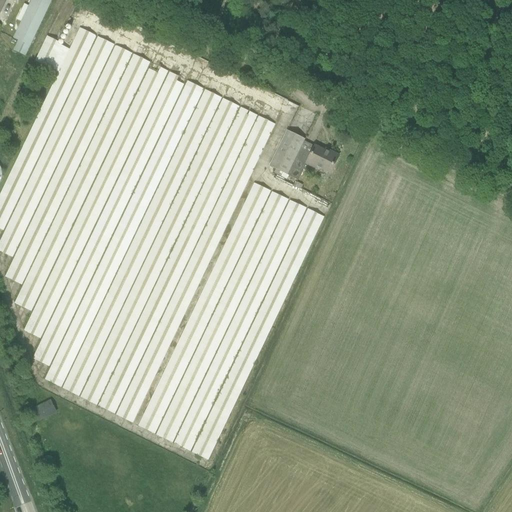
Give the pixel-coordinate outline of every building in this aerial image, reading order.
[(18,41),(30,47),(51,1),(48,0),(31,0),(13,39),(18,41)] [(96,37),(80,28),(0,195),(0,229),(3,231),(96,37)] [(0,251),(13,258),(114,45),(98,37),(0,242),(0,251)] [(13,51),(25,57),(30,47),(18,41),(17,43),(13,51)] [(22,286),(132,54),(116,46),(5,278),(22,286)] [(150,63),(134,55),(15,304),(31,312),(150,63)] [(168,72),(152,64),(24,331),(40,339),(168,72)] [(49,368),(186,81),(169,73),(32,360),(49,368)] [(204,90),(187,82),(45,380),(61,388),(204,90)] [(221,98),(205,90),(62,389),(78,396),(221,98)] [(238,107),(223,99),(81,398),(96,405),(238,107)] [(98,406),(112,413),(258,116),(240,108),(98,406)] [(258,117),(116,415),(130,423),(133,417),(175,332),(178,325),(220,239),(223,233),(244,189),(249,179),(275,125),(258,117)] [(269,167),(287,176),(298,153),(304,140),(287,131),(281,143),(269,167)] [(298,153),(287,176),(298,181),(306,164),(316,169),(317,167),(330,173),(334,165),(338,156),(330,152),(329,154),(314,147),(309,158),(298,153)] [(140,421),(137,426),(154,434),(270,192),(255,184),(251,192),(230,236),(227,243),(185,328),(181,336),(140,421)] [(203,337),(156,435),(170,442),(288,200),(273,193),(270,201),(248,245),(245,251),(203,337)] [(286,208),(174,444),(190,452),(303,216),(306,209),(289,201),(286,208)] [(308,209),(191,453),(208,461),(324,217),(308,209)] [(51,400),(33,408),(39,422),(57,413),(51,400)]
